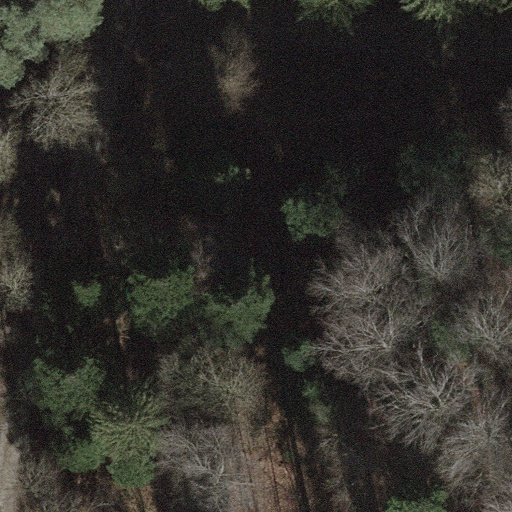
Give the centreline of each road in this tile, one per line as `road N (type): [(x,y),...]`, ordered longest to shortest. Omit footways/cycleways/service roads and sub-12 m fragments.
road 1 (track): [(134,0),(14,418),(0,499)]
road 2 (track): [(118,0),(130,12),(511,56)]
